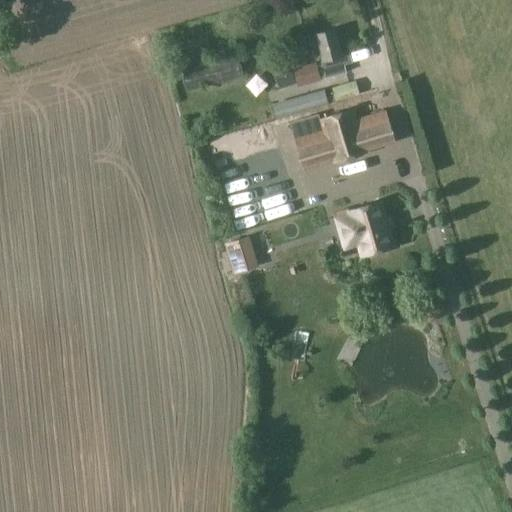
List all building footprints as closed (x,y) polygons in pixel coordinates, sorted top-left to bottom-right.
[(320,61),(321,65),(316,67),(315,64),(293,70),(298,86),(320,80),(319,79),(324,77),(324,79),(346,73),(344,65),(352,63),(350,54),(342,56),(335,29),(315,35),(322,61),(320,61)] [(243,77),(238,57),(237,55),(181,69),(187,92),(243,77)] [(280,88),(294,84),(290,71),(276,75),(280,88)] [(355,81),(331,88),(335,102),(359,95),(355,81)] [(323,89),(282,101),(286,116),(327,104),(323,89)] [(366,152),(356,117),(353,109),(320,119),(333,162),(366,152)] [(284,170),(320,157),(308,122),(277,133),(282,148),(277,150),(284,170)] [(384,254),(385,250),(386,248),(394,246),(381,202),(349,212),(350,215),(341,217),(343,223),(338,224),(345,248),(359,244),(362,255),(369,253),(373,257),(384,254)] [(337,211),(321,216),(325,228),(341,223),(337,211)]
